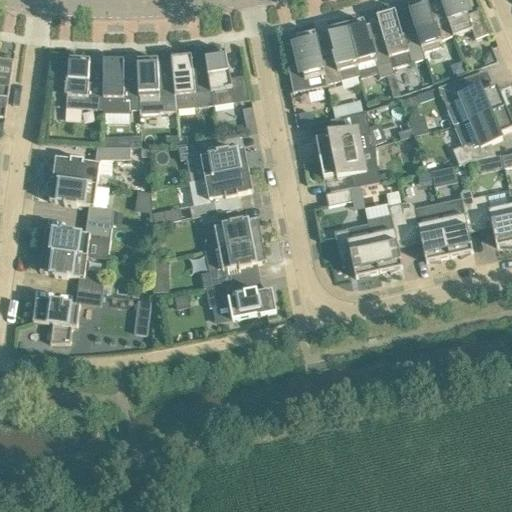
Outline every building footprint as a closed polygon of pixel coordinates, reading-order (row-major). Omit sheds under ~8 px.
[(460,0),(440,0),(448,23),(454,38),(472,32),(476,42),(490,36),(481,12),(468,17),(468,15),(466,16),(460,0)] [(434,28),(427,2),(409,8),(417,34),(422,49),(441,43),(454,38),(448,23),(434,28)] [(395,13),(377,18),(385,44),(390,59),(409,54),(412,65),(425,60),(422,49),(417,34),(403,38),(395,13)] [(371,48),(364,22),(346,27),(357,68),(377,63),(382,81),(394,78),(389,59),(390,59),(385,44),(371,48)] [(329,31),(330,35),(335,57),(321,60),(325,77),(328,87),(340,84),(340,83),(360,77),(357,68),(346,27),(329,31)] [(297,39),(298,42),(300,50),(289,52),(292,68),(288,69),(293,95),(308,92),(306,81),(325,77),(321,60),(315,35),(297,39)] [(229,73),(226,53),(206,56),(210,83),(212,94),(232,90),(234,89),(230,72),(229,73)] [(192,58),(172,60),(175,87),(176,97),(177,111),(213,107),(212,94),(210,83),(195,85),(192,58)] [(69,80),(68,80),(65,97),(68,97),(67,109),(104,112),(104,100),(104,90),(89,89),(91,62),(71,60),(69,80)] [(139,90),(140,113),(141,116),(161,115),(161,113),(176,113),(176,111),(177,111),(176,97),(175,87),(160,88),(159,61),(138,62),(139,90)] [(125,62),(104,62),(104,90),(104,100),(124,100),(124,99),(131,100),(132,113),(140,113),(139,90),(124,90),(125,62)] [(0,119),(6,120),(10,88),(10,87),(11,81),(0,79),(0,119)] [(464,80),(446,88),(439,91),(456,130),(507,109),(498,88),(481,95),(479,91),(481,90),(481,89),(470,94),(464,80)] [(456,130),(463,148),(453,152),(462,173),(493,160),(494,160),(497,159),(492,146),(503,141),(502,140),(500,141),(498,137),(511,131),(511,122),(507,109),(456,130)] [(299,116),(301,128),(314,126),(312,113),(299,116)] [(329,138),(316,141),(320,160),(319,160),(320,161),(362,152),(360,139),(371,135),(366,114),(341,120),(343,133),(329,135),(329,138)] [(205,145),(197,146),(200,158),(200,160),(201,160),(205,181),(249,173),(245,151),(230,154),(230,152),(217,154),(217,157),(207,158),(205,145)] [(200,158),(197,146),(177,148),(180,161),(200,158)] [(337,178),(338,180),(352,177),(355,190),(381,185),(376,164),(376,149),(362,152),(320,161),(324,180),(337,178)] [(85,162),(71,160),(71,162),(56,160),(53,182),(98,188),(99,175),(111,176),(113,162),(131,162),(131,150),(98,150),(96,165),(84,164),(85,162)] [(511,156),(505,158),(502,158),(504,171),(511,169),(511,156)] [(494,160),(493,160),(496,172),(504,171),(502,158),(494,160)] [(228,213),(226,202),(239,199),(239,197),(253,194),(249,173),(205,181),(190,185),(194,208),(190,209),(192,221),(201,219),(217,216),(228,213)] [(50,204),(55,204),(65,206),(65,208),(78,210),(78,208),(89,209),(88,222),(113,226),(115,213),(95,210),(98,188),(53,182),(50,204)] [(462,200),(438,206),(442,223),(450,260),(460,258),(461,260),(471,255),(474,254),(469,235),(468,227),(479,224),(474,200),(472,190),(463,191),(461,195),(462,200)] [(326,197),(328,209),(353,204),(350,192),(326,197)] [(511,207),(489,212),(486,198),(474,200),(479,224),(491,222),(497,249),(500,249),(511,249),(511,247),(511,246),(511,207)] [(410,204),(401,206),(403,216),(404,216),(409,240),(421,237),(422,245),(427,265),(429,264),(441,265),(441,262),(450,260),(442,223),(438,206),(415,211),(414,206),(410,204)] [(389,209),(395,233),(372,238),(380,275),(389,273),(390,276),(401,270),(403,270),(399,250),(397,242),(409,240),(404,216),(403,216),(401,206),(389,209)] [(164,214),(153,216),(155,228),(167,226),(164,214)] [(217,216),(201,219),(203,227),(219,224),(217,216)] [(75,233),(62,231),(61,233),(47,231),(44,253),(88,259),(91,238),(111,241),(113,226),(88,222),(86,237),(75,235),(75,233)] [(244,223),(231,225),(231,227),(215,230),(219,252),(263,243),(259,222),(244,225),(244,223)] [(356,280),(359,280),(370,280),(370,277),(380,275),(372,238),(349,243),(348,237),(335,240),(340,259),(351,256),(356,280)] [(263,243),(219,252),(223,274),(240,271),(240,273),(253,270),(253,268),(267,265),(263,243)] [(41,275),(45,276),(55,277),(55,279),(68,281),(69,279),(80,280),(78,294),(103,297),(106,278),(86,276),(88,259),(44,253),(41,275)] [(215,289),(231,286),(229,278),(213,282),(215,289)] [(272,292),(268,293),(258,295),(257,292),(244,295),(245,297),(234,299),(231,286),(215,289),(206,291),(210,311),(230,307),(233,323),(277,314),(272,292)] [(73,330),(78,331),(81,307),(101,310),(103,297),(78,294),(76,307),(65,306),(65,304),(52,302),(52,304),(37,302),(34,325),(53,327),(51,346),(71,346),(73,330)] [(139,304),(138,316),(150,318),(152,306),(139,304)]
